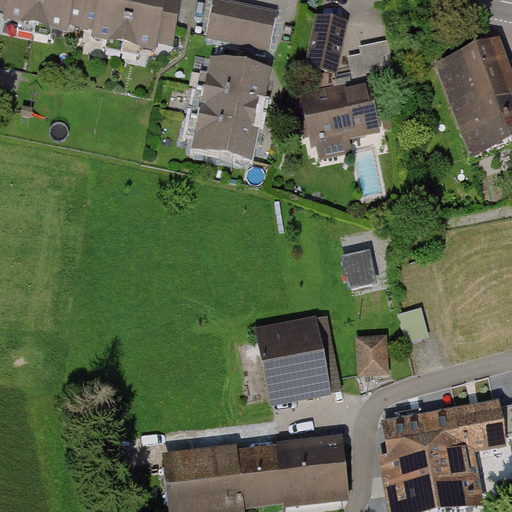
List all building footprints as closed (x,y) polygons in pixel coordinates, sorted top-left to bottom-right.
[(0,0),(0,20),(175,54),(185,0),(0,0)] [(218,5),(212,39),(267,50),(274,16),(218,5)] [(342,82),(351,29),(319,23),(310,76),(342,82)] [(511,59),(507,47),(439,71),(474,168),(511,153),(511,59)] [(272,75),(212,62),(206,93),(266,106),(272,75)] [(373,89),(306,104),(317,154),(384,139),(373,89)] [(266,106),(206,93),(199,123),(259,136),(266,106)] [(259,136),(199,123),(193,153),(253,166),(259,136)] [(381,292),(374,260),(347,266),(353,297),(381,292)] [(402,316),(408,344),(431,340),(425,312),(402,316)] [(269,399),(334,386),(324,336),(259,349),(269,399)] [(382,341),(361,343),(363,371),(384,369),(382,341)] [(486,411),(388,430),(395,465),(384,467),(390,502),(392,511),(488,511),(479,462),(511,455),(511,442),(505,407),(486,411)] [(243,459),(249,511),(294,511),(356,505),(349,447),(243,459)] [(170,462),(175,511),(249,511),(243,459),(243,454),(170,462)]
